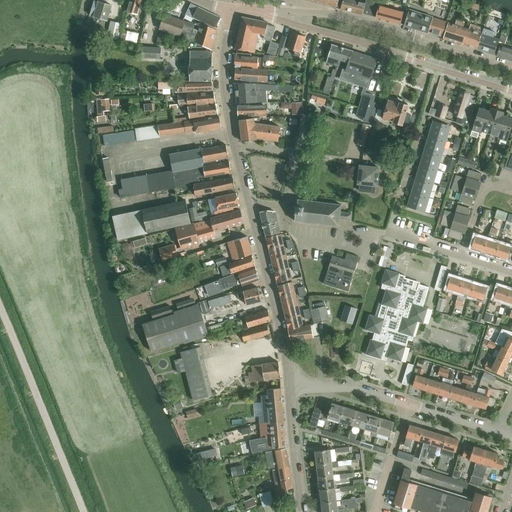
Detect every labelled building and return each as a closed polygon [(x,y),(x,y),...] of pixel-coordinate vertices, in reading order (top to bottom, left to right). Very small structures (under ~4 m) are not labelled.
[(94,1),(90,15),(91,15),(94,16),(93,16),(96,17),(108,21),(113,5),(109,4),(98,0),(98,3),(95,2),(94,1)] [(141,0),(130,0),(127,11),(138,15),(141,2),(141,0)] [(317,0),(316,3),(336,8),(341,9),(342,0),(317,0)] [(342,0),(341,9),(356,13),(362,15),(362,14),(370,16),(375,17),(376,17),(377,10),(379,6),(380,1),(378,0),(365,0),(365,3),(351,0),(342,0)] [(220,17),(191,3),(186,15),(214,29),(220,17)] [(377,10),(376,17),(400,24),(403,12),(379,6),(377,10)] [(409,9),(404,25),(404,26),(428,34),(428,33),(442,38),(447,22),(433,18),(433,17),(409,9)] [(159,30),(180,37),(186,39),(185,42),(190,44),(191,41),(193,42),(211,50),(217,30),(201,22),(200,24),(193,22),(193,23),(185,22),(165,14),(159,30)] [(242,17),(235,49),(255,53),(259,34),(264,35),(263,40),(271,42),(276,28),(267,25),(268,23),(242,17)] [(498,19),(496,25),(502,27),(504,21),(498,19)] [(118,39),(121,23),(111,21),(107,37),(118,39)] [(448,22),(443,38),(443,39),(466,46),(469,37),(467,37),(469,29),(463,27),(464,24),(456,21),(455,25),(448,22)] [(469,37),(466,46),(476,50),(482,33),(484,29),(471,24),(469,29),(467,37),(469,37)] [(127,30),(124,40),(136,42),(138,33),(127,30)] [(482,33),(476,50),(494,55),(499,39),(493,37),(494,32),(486,30),(485,34),(482,33)] [(279,47),(277,54),(283,57),(285,49),(286,50),(287,48),(295,51),(293,56),(299,57),(301,53),(306,37),(292,32),(290,38),(282,35),(279,47)] [(156,43),(166,45),(167,36),(158,34),(156,43)] [(501,35),(499,42),(505,44),(507,37),(501,35)] [(340,61),(348,64),(352,51),(332,45),(326,63),(338,67),(340,61)] [(511,48),(500,45),(497,56),(511,61),(511,48)] [(377,59),(353,52),(352,51),(348,64),(346,70),(342,69),(339,80),(367,89),(370,80),(377,59)] [(207,52),(190,52),(190,59),(189,81),(212,82),(212,57),(212,52),(207,52)] [(235,67),(236,68),(236,67),(263,70),(268,70),(269,70),(263,69),(263,61),(274,62),(274,56),(264,55),(263,58),(258,58),(258,57),(251,57),(251,54),(235,53),(235,67)] [(236,67),(236,68),(235,80),(268,82),(268,70),(263,70),(236,67)] [(329,96),(333,83),(337,71),(333,69),(331,78),(327,76),(322,93),(329,96)] [(163,82),(158,82),(158,89),(162,89),(163,89),(169,89),(170,89),(172,89),(172,93),(178,93),(213,91),(212,84),(212,82),(189,81),(177,81),(177,82),(163,82)] [(255,84),(235,84),(237,103),(255,103),(267,103),(266,91),(278,91),(278,87),(278,86),(255,84)] [(179,106),(179,108),(185,107),(184,105),(188,105),(196,103),(197,105),(188,106),(188,107),(197,106),(216,104),(213,92),(178,95),(179,106)] [(460,117),(459,122),(468,125),(475,104),(474,103),(475,97),(460,92),(453,114),(460,117)] [(363,120),(373,123),(381,96),(371,93),(370,97),(364,118),(363,120)] [(312,96),(310,101),(316,102),(318,98),(318,96),(312,94),(312,96)] [(362,95),(356,116),(364,118),(370,97),(362,95)] [(323,116),(327,99),(323,98),(319,112),(309,109),(308,113),(318,116),(319,115),(323,116)] [(98,116),(103,116),(104,116),(104,112),(110,112),(109,103),(108,99),(97,100),(98,116)] [(388,100),(382,119),(393,122),(392,123),(403,126),(404,122),(409,123),(411,115),(406,114),(408,106),(399,103),(399,104),(388,100)] [(255,103),(237,103),(237,106),(238,117),(239,117),(253,117),(256,117),(267,116),(267,111),(267,103),(255,103)] [(300,103),(292,103),(292,109),(292,115),(301,115),(301,111),(300,103)] [(189,118),(218,114),(216,104),(197,106),(188,107),(189,118)] [(440,105),(436,117),(444,119),(447,107),(440,105)] [(479,108),(472,131),(470,137),(477,139),(479,133),(481,133),(488,111),(479,108)] [(479,133),(481,134),(482,132),(490,135),(497,111),(491,109),(490,112),(488,111),(481,133),(479,133)] [(497,111),(490,135),(498,137),(497,139),(500,140),(500,139),(498,139),(505,116),(503,116),(504,113),(497,111)] [(135,129),(135,130),(136,141),(159,138),(159,136),(195,131),(196,134),(222,129),(219,116),(194,121),(189,121),(184,122),(183,118),(174,119),(174,123),(158,126),(135,129)] [(500,139),(500,140),(507,142),(511,124),(511,118),(505,116),(498,139),(500,139)] [(239,120),(241,134),(242,142),(257,140),(257,138),(278,141),(280,127),(259,124),(260,117),(254,118),(239,120)] [(433,122),(429,135),(446,140),(450,127),(433,122)] [(364,147),(369,129),(363,127),(357,145),(364,147)] [(105,146),(135,141),(134,131),(103,136),(105,146)] [(429,135),(425,149),(442,154),(446,140),(429,135)] [(120,198),(175,188),(176,188),(182,187),(200,183),(199,178),(231,172),(226,145),(202,149),(170,155),(173,170),(121,180),(123,189),(119,190),(120,198)] [(425,149),(421,164),(438,169),(442,154),(425,149)] [(470,160),(459,157),(457,164),(467,167),(470,160)] [(112,182),(108,158),(103,159),(107,183),(112,182)] [(449,158),(446,166),(452,168),(455,160),(449,158)] [(421,164),(416,178),(433,183),(438,169),(421,164)] [(360,166),(358,184),(359,184),(358,192),(375,194),(375,186),(377,186),(379,169),(360,166)] [(456,175),(453,183),(478,191),(481,184),(478,183),(481,174),(469,170),(466,179),(456,175)] [(195,196),(235,189),(233,178),(193,185),(195,196)] [(416,178),(412,193),(429,198),(433,183),(416,178)] [(474,196),(476,197),(478,191),(453,183),(451,190),(462,193),(459,202),(471,206),(474,196)] [(412,193),(408,207),(425,212),(429,198),(412,193)] [(215,198),(218,211),(213,212),(215,217),(234,212),(234,211),(234,207),(239,206),(236,194),(215,198)] [(341,205),(297,200),(296,206),(296,209),(295,213),(294,221),(339,226),(339,219),(351,221),(352,214),(340,212),(341,205)] [(177,203),(166,205),(171,228),(191,223),(188,209),(186,201),(178,202),(177,203)] [(446,201),(444,207),(450,209),(452,203),(446,201)] [(441,209),(439,217),(442,218),(467,226),(470,219),(467,219),(470,209),(458,205),(455,214),(441,209)] [(196,208),(189,209),(191,222),(199,221),(198,217),(198,215),(197,214),(196,208)] [(241,224),(244,223),(240,210),(234,212),(215,217),(195,224),(194,223),(175,229),(181,249),(200,243),(199,241),(216,237),(214,232),(237,225),(238,226),(242,225),(241,224)] [(484,210),(482,217),(488,219),(490,211),(484,210)] [(260,213),(266,237),(281,233),(276,212),(268,211),(260,213)] [(463,231),(465,232),(467,226),(442,218),(439,217),(442,218),(440,225),(451,228),(448,237),(460,241),(463,231)] [(487,239),(483,252),(495,255),(499,243),(494,242),(498,230),(491,227),(487,240),(487,239)] [(475,236),(472,246),(471,248),(483,252),(487,239),(481,237),(483,232),(477,230),(475,236)] [(266,238),(269,250),(284,246),(281,234),(266,238)] [(233,261),(252,254),(247,237),(227,243),(233,261)] [(499,243),(495,255),(508,259),(511,248),(511,247),(511,244),(511,240),(508,239),(506,245),(499,243)] [(127,243),(121,245),(122,246),(123,251),(123,252),(129,251),(133,250),(132,248),(132,247),(131,244),(128,245),(127,243)] [(178,257),(174,244),(159,249),(162,262),(178,257)] [(269,250),(272,261),(287,258),(284,246),(269,250)] [(351,277),(354,269),(355,263),(357,264),(359,257),(347,254),(345,260),(332,256),(324,284),(348,292),(352,277),(351,277)] [(232,274),(255,266),(252,256),(228,264),(227,264),(220,267),(223,276),(232,274)] [(225,257),(215,260),(218,268),(220,267),(227,264),(225,257)] [(272,261),(274,271),(289,268),(287,258),(272,261)] [(441,266),(437,281),(434,290),(440,291),(447,267),(441,266)] [(227,277),(219,279),(219,280),(222,289),(223,289),(242,282),(243,286),(259,280),(255,267),(227,277)] [(274,271),(277,283),(292,280),(289,268),(274,271)] [(370,339),(368,347),(366,355),(381,359),(382,356),(394,360),(401,362),(408,340),(412,341),(417,322),(423,324),(428,308),(423,307),(429,288),(414,283),(415,281),(404,278),(405,276),(399,275),(400,274),(385,269),(381,284),(383,284),(381,289),(386,290),(382,305),(379,304),(375,317),(370,315),(365,330),(375,333),(372,340),(370,339)] [(447,289),(445,295),(450,297),(452,291),(459,293),(462,281),(450,277),(447,289)] [(210,284),(206,285),(207,288),(210,297),(223,292),(222,289),(219,280),(216,282),(210,284)] [(466,295),(471,297),(471,296),(475,284),(462,281),(459,293),(455,305),(462,307),(466,295)] [(278,286),(280,296),(296,293),(293,282),(278,286)] [(471,296),(471,297),(477,299),(475,305),(481,306),(483,300),(487,288),(475,284),(471,296)] [(494,298),(492,305),(498,307),(500,300),(511,303),(511,290),(498,286),(494,298)] [(258,288),(243,292),(237,293),(238,299),(244,297),(246,305),(261,301),(261,299),(262,299),(261,295),(260,295),(258,288)] [(280,296),(283,308),(298,304),(296,293),(280,296)] [(210,309),(231,303),(228,295),(208,302),(210,309)] [(178,309),(192,304),(195,303),(193,298),(176,303),(178,309)] [(440,298),(436,311),(442,312),(445,300),(440,298)] [(206,300),(200,302),(204,314),(210,312),(206,300)] [(314,309),(311,310),(311,311),(314,324),(321,322),(329,320),(326,306),(325,303),(313,305),(314,309)] [(209,336),(228,331),(226,323),(206,328),(198,304),(174,312),(174,314),(142,324),(152,352),(184,342),(184,344),(209,336)] [(283,308),(286,319),(301,315),(298,304),(283,308)] [(341,319),(340,321),(352,325),(357,309),(345,305),(341,319)] [(172,313),(169,306),(150,312),(153,320),(172,313)] [(248,328),(266,322),(270,321),(268,310),(236,319),(238,326),(242,325),(242,323),(246,322),(248,328)] [(286,319),(289,331),(303,327),(311,325),(310,325),(314,324),(311,311),(310,311),(313,320),(306,322),(306,325),(304,326),(301,315),(286,319)] [(486,313),(483,321),(490,324),(493,315),(486,313)] [(241,332),(244,341),(269,335),(267,325),(241,332)] [(289,331),(291,340),(314,338),(311,325),(303,327),(289,331)] [(485,340),(511,352),(511,332),(502,329),(498,338),(504,342),(502,347),(497,344),(490,341),(491,339),(485,336),(484,339),(486,340),(485,340)] [(499,352),(496,358),(507,364),(511,354),(511,352),(485,340),(484,344),(487,346),(494,350),(494,349),(499,352)] [(193,401),(213,396),(200,348),(192,350),(191,346),(183,348),(184,352),(180,353),(182,358),(174,360),(178,374),(186,372),(193,401)] [(502,375),(507,364),(496,358),(493,364),(487,361),(485,366),(486,367),(485,369),(490,372),(491,370),(502,375)] [(245,383),(280,378),(278,362),(252,366),(252,372),(249,373),(249,377),(245,378),(245,383)] [(413,387),(424,390),(428,378),(422,376),(424,370),(419,368),(417,375),(416,375),(413,387)] [(496,378),(484,373),(481,380),(492,385),(496,378)] [(402,384),(407,386),(410,377),(404,375),(402,384)] [(465,389),(462,402),(474,405),(477,393),(470,391),(474,378),(469,376),(467,384),(465,389)] [(428,378),(424,390),(437,394),(441,382),(428,378)] [(441,382),(437,394),(451,398),(454,386),(446,384),(441,382)] [(454,386),(451,398),(462,402),(465,389),(454,386)] [(477,393),(474,405),(486,409),(489,397),(491,390),(486,389),(485,390),(478,388),(477,393)] [(262,417),(259,417),(259,424),(260,424),(284,422),(281,389),(267,390),(267,395),(261,396),(262,417)] [(332,403),(327,418),(340,422),(344,407),(332,403)] [(344,407),(340,422),(347,424),(346,428),(351,429),(352,426),(356,411),(344,407)] [(195,409),(186,412),(188,419),(197,415),(195,409)] [(314,409),(311,417),(319,419),(321,411),(314,409)] [(356,411),(352,426),(365,430),(369,415),(356,411)] [(369,415),(365,430),(372,432),(371,436),(376,437),(381,418),(369,415)] [(381,418),(376,437),(377,433),(390,437),(394,422),(381,418)] [(260,424),(259,424),(261,439),(285,435),(284,422),(260,424)] [(407,437),(405,444),(404,446),(410,448),(413,439),(418,441),(422,429),(410,425),(406,437),(407,437)] [(422,429),(418,441),(425,443),(424,447),(430,449),(431,445),(434,433),(422,429)] [(323,430),(322,434),(335,438),(336,434),(323,430)] [(431,445),(430,449),(427,457),(430,458),(434,459),(435,454),(434,454),(437,446),(443,448),(446,436),(434,433),(431,445)] [(336,434),(335,438),(348,442),(349,438),(336,434)] [(261,439),(249,441),(252,453),(262,451),(286,447),(285,435),(261,439)] [(446,436),(443,448),(450,450),(448,457),(453,458),(455,452),(459,440),(446,436)] [(373,445),(372,450),(385,454),(386,449),(373,445)] [(424,447),(419,461),(425,462),(426,460),(427,457),(430,449),(424,447)] [(464,450),(462,457),(470,459),(470,460),(476,462),(475,467),(480,469),(485,450),(474,447),(472,452),(464,450)] [(272,470),(278,469),(289,467),(286,449),(266,452),(269,469),(278,467),(278,468),(272,470)] [(315,451),(317,464),(332,462),(331,450),(315,451)] [(485,450),(480,469),(485,471),(487,466),(494,468),(494,467),(502,469),(504,462),(497,460),(498,454),(485,450)] [(402,452),(400,458),(412,462),(414,455),(402,452)] [(317,464),(318,477),(334,475),(333,468),(338,467),(351,465),(351,460),(332,463),(332,462),(317,464)] [(231,468),(233,477),(245,474),(243,465),(231,468)] [(286,489),(293,488),(289,467),(278,469),(272,470),(277,496),(287,495),(286,489)] [(472,476),(470,482),(475,483),(481,485),(483,479),(486,471),(485,471),(480,469),(475,467),(472,475),(472,476)] [(402,478),(394,504),(410,508),(410,507),(424,511),(487,511),(489,504),(490,502),(491,498),(476,493),(475,497),(474,500),(469,498),(456,494),(443,490),(427,485),(414,481),(409,480),(411,471),(405,469),(403,473),(402,478)] [(454,471),(452,477),(459,479),(461,473),(454,471)] [(318,477),(320,490),(335,488),(334,475),(318,477)] [(320,490),(321,503),(337,501),(335,488),(320,490)] [(253,498),(243,502),(247,510),(256,505),(253,498)] [(322,511),(338,511),(337,501),(321,503),(322,511)]
